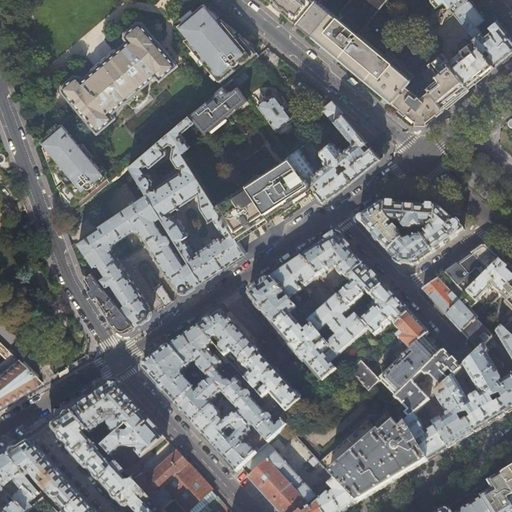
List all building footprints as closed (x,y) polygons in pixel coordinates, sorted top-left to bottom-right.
[(283,12),(298,24),(316,1),(316,0),(268,0),(270,1),(274,4),(275,4),(277,5),(281,7),(283,10),(283,11),(283,12)] [(351,0),(337,18),(316,1),(298,24),(345,63),(393,103),(408,85),(415,77),(387,54),(384,57),(355,33),(359,29),(362,31),(387,0),(351,0)] [(475,9),(467,0),(459,0),(449,8),(454,14),(473,38),(481,32),(477,26),(484,20),(475,9)] [(454,14),(449,8),(444,1),(437,7),(416,23),(426,35),(454,14)] [(207,88),(213,96),(234,79),(236,77),(259,56),(254,50),(256,47),(252,44),(250,45),(240,34),(237,37),(235,35),(238,32),(233,28),(227,23),(226,23),(222,19),(219,21),(218,19),(220,17),(209,8),(208,8),(204,4),(179,26),(189,38),(185,40),(218,79),(207,88)] [(484,36),(481,32),(473,38),(475,40),(484,52),(488,48),(492,52),(488,56),(496,66),(510,55),(511,53),(511,38),(497,20),(490,26),(492,29),(484,36)] [(61,89),(97,132),(115,118),(112,113),(128,100),(134,107),(136,105),(137,106),(146,98),(145,98),(147,96),(141,89),(156,76),(160,81),(178,66),(142,23),(138,23),(124,33),(124,38),(127,42),(116,51),(115,50),(95,66),(93,68),(94,69),(82,79),(79,75),(74,75),(62,85),(61,89)] [(488,56),(484,52),(475,40),(469,45),(466,42),(464,41),(459,45),(459,47),(462,51),(448,62),(470,87),(483,77),(496,66),(488,56)] [(457,98),(470,87),(448,62),(442,54),(428,65),(439,78),(428,87),(430,90),(445,108),(457,98)] [(248,98),(236,82),(234,79),(213,96),(191,115),(196,122),(205,133),(211,129),(210,128),(248,98)] [(423,98),(408,85),(393,103),(408,115),(416,122),(417,124),(426,124),(426,123),(436,115),(445,108),(430,90),(423,98)] [(259,106),(276,130),(292,118),(276,96),(269,102),(268,100),(266,101),(259,106)] [(352,124),(333,101),(326,107),(325,107),(323,107),(322,107),(321,109),(321,110),(322,111),(323,112),(324,112),(326,111),(353,144),(344,151),(342,148),(340,148),(339,149),(334,143),(330,143),(327,139),(322,142),(353,181),(367,170),(381,159),(371,147),(365,140),(352,124)] [(168,226),(180,246),(182,250),(187,258),(190,263),(203,283),(225,268),(247,254),(238,241),(217,206),(183,153),(190,147),(182,136),(184,132),(196,122),(191,115),(130,166),(147,193),(162,217),(168,226)] [(71,202),(77,210),(124,170),(117,162),(104,173),(62,123),(41,141),(45,145),(43,147),(46,153),(49,161),(51,159),(53,161),(50,164),(53,168),(52,169),(57,184),(60,182),(61,184),(58,186),(62,192),(67,198),(63,201),(65,207),(71,202)] [(290,156),(291,158),(312,186),(324,202),(343,190),(353,181),(322,142),(317,146),(320,150),(320,154),(327,164),(316,172),(299,149),(290,156)] [(291,158),(248,186),(270,219),(291,204),(309,192),(308,189),(312,186),(291,158)] [(248,185),(217,206),(238,241),(255,229),(270,219),(248,186),(248,185)] [(156,221),(162,217),(147,193),(98,225),(99,227),(76,242),(92,266),(96,264),(104,276),(98,280),(136,326),(142,322),(143,322),(146,320),(149,318),(151,315),(151,311),(150,309),(141,296),(142,296),(137,289),(137,290),(132,283),(132,282),(128,276),(127,276),(111,252),(113,243),(132,231),(141,233),(156,257),(160,264),(161,264),(166,271),(170,278),(180,291),(181,292),(184,293),(188,293),(192,290),(193,290),(196,288),(196,287),(203,283),(190,263),(185,266),(182,261),(187,258),(182,250),(177,253),(175,249),(180,246),(168,226),(162,230),(156,221)] [(81,210),(85,216),(98,207),(94,201),(81,210)] [(385,217),(385,203),(382,203),(370,211),(358,218),(358,219),(358,220),(358,221),(375,239),(388,252),(402,239),(403,239),(397,233),(397,230),(393,226),(388,231),(385,227),(390,223),(388,221),(385,217)] [(413,205),(385,203),(385,217),(388,221),(399,222),(398,224),(402,223),(402,227),(402,228),(403,229),(404,230),(411,230),(412,230),(413,229),(413,227),(420,228),(420,227),(427,228),(429,226),(435,222),(436,206),(413,205)] [(439,207),(436,206),(435,222),(429,226),(431,229),(421,236),(432,253),(445,244),(464,230),(464,229),(454,220),(439,207)] [(319,245),(301,257),(318,275),(321,278),(326,274),(325,272),(332,268),(330,265),(332,264),(338,271),(337,272),(341,277),(343,276),(347,280),(348,279),(364,263),(351,249),(336,233),(319,245)] [(403,240),(402,239),(388,252),(395,260),(398,262),(402,264),(412,264),(415,264),(417,263),(421,260),(432,253),(421,236),(415,236),(408,241),(406,239),(403,240)] [(478,251),(472,255),(489,273),(501,261),(496,257),(484,247),(478,251)] [(466,260),(459,265),(478,285),(489,273),(472,255),(466,260)] [(288,299),(318,275),(301,257),(286,267),(270,278),(285,295),(288,299)] [(511,271),(510,270),(501,261),(489,273),(478,285),(468,294),(478,303),(481,299),(481,295),(486,291),(485,290),(490,291),(493,288),(500,294),(499,294),(500,295),(511,283),(511,271)] [(375,275),(364,263),(348,279),(352,284),(337,296),(349,309),(363,296),(364,295),(364,294),(363,293),(365,291),(371,297),(385,285),(375,275)] [(446,273),(455,283),(467,296),(468,294),(478,285),(459,265),(453,269),(446,273)] [(133,328),(136,326),(98,280),(92,273),(85,279),(108,314),(116,328),(128,331),(133,328)] [(280,299),(285,295),(270,278),(263,283),(249,292),(249,294),(249,296),(262,311),(274,325),(284,316),(287,320),(292,316),(290,314),(296,308),(293,304),(288,299),(282,305),(280,302),(280,299)] [(465,298),(467,296),(455,283),(448,290),(440,281),(441,280),(439,278),(434,282),(423,290),(447,316),(465,298)] [(511,283),(500,295),(510,305),(502,313),(504,315),(500,319),(505,325),(511,318),(511,283)] [(154,290),(165,307),(173,302),(162,285),(154,290)] [(397,299),(385,285),(371,297),(377,303),(377,307),(361,321),(369,330),(376,337),(382,331),(382,328),(391,319),(397,325),(410,312),(397,299)] [(489,300),(492,304),(498,298),(494,295),(489,300)] [(351,310),(349,309),(337,296),(307,321),(310,325),(317,333),(327,325),(336,335),(326,343),(329,346),(338,357),(369,330),(361,321),(356,315),(347,322),(343,316),(351,310)] [(296,301),(293,304),(296,308),(298,311),(300,312),(311,303),(307,298),(299,304),(296,301)] [(469,302),(465,298),(447,316),(455,324),(463,333),(476,319),(479,317),(471,310),(474,307),(471,305),(473,302),(471,300),(469,302)] [(254,347),(240,331),(222,312),(220,311),(210,318),(198,326),(215,345),(219,350),(226,357),(232,352),(240,361),(254,347)] [(419,322),(410,312),(397,325),(395,326),(401,333),(395,339),(401,344),(402,342),(408,348),(411,351),(424,337),(429,333),(419,322)] [(304,330),(292,316),(287,320),(284,316),(274,325),(302,357),(323,382),(337,369),(323,352),(329,346),(326,343),(325,341),(324,341),(316,348),(313,344),(321,337),(319,335),(317,333),(310,325),(304,330)] [(476,319),(463,333),(470,341),(479,350),(479,351),(490,340),(493,337),(476,319)] [(210,349),(215,345),(198,326),(183,336),(169,346),(188,367),(189,368),(198,361),(200,363),(199,363),(198,366),(208,377),(217,369),(217,370),(224,364),(217,358),(216,359),(210,353),(210,349)] [(511,335),(503,327),(498,333),(511,357),(511,335)] [(319,335),(321,337),(324,341),(325,341),(329,338),(323,332),(319,335)] [(432,346),(424,337),(411,351),(392,369),(381,381),(397,398),(414,381),(423,372),(426,369),(440,355),(432,346)] [(493,337),(490,340),(494,346),(495,348),(499,346),(493,337)] [(494,346),(490,340),(479,351),(473,357),(496,396),(500,395),(503,400),(499,402),(506,414),(511,410),(511,377),(506,381),(504,378),(502,379),(500,376),(501,375),(489,356),(490,351),(489,349),(494,346)] [(33,387),(40,383),(0,343),(0,372),(10,364),(33,387)] [(355,350),(363,358),(367,354),(360,345),(355,350)] [(182,371),(188,367),(169,346),(144,362),(143,370),(158,386),(176,405),(194,389),(195,389),(183,375),(182,371)] [(254,347),(240,361),(252,374),(246,379),(256,390),(263,383),(265,384),(262,387),(265,389),(259,394),(263,399),(270,393),(287,412),(302,400),(271,365),(254,347)] [(392,369),(411,351),(408,348),(405,351),(402,348),(387,363),(392,369)] [(230,362),(226,357),(219,350),(216,352),(227,365),(230,362)] [(454,375),(456,374),(462,368),(453,359),(445,350),(440,355),(426,369),(431,375),(440,385),(434,391),(436,393),(445,384),(454,375)] [(468,400),(454,375),(445,384),(463,413),(468,414),(471,418),(467,421),(474,433),(490,423),(506,414),(499,402),(494,404),(491,399),(496,396),(473,357),(464,366),(480,393),(482,392),(483,395),(480,397),(480,396),(479,395),(477,395),(472,398),(471,400),(472,401),(468,404),(466,401),(468,400)] [(369,392),(381,381),(362,361),(351,371),(369,392)] [(0,406),(14,398),(33,387),(10,364),(0,372),(0,406)] [(462,367),(462,368),(456,374),(458,377),(465,370),(462,367)] [(193,424),(214,406),(211,404),(223,394),(226,396),(233,390),(233,384),(231,382),(227,382),(217,372),(217,370),(217,369),(208,377),(211,380),(208,383),(206,383),(201,387),(201,389),(197,392),(194,389),(176,405),(184,414),(193,424)] [(238,380),(233,384),(233,390),(226,396),(241,413),(246,419),(260,407),(253,400),(253,396),(251,394),(248,394),(242,388),(244,386),(238,380)] [(418,386),(414,381),(397,398),(409,412),(406,414),(410,419),(423,406),(426,404),(430,399),(431,399),(421,389),(423,387),(420,384),(418,386)] [(425,385),(430,391),(434,387),(429,382),(425,385)] [(463,413),(445,384),(436,393),(435,394),(447,415),(446,416),(446,418),(442,420),(441,418),(433,422),(435,426),(448,448),(457,443),(474,433),(467,421),(467,420),(462,423),(458,417),(463,414),(463,413)] [(95,395),(71,412),(88,431),(91,433),(104,422),(105,419),(104,418),(104,417),(106,416),(107,417),(108,417),(109,417),(110,416),(112,419),(114,423),(113,422),(111,422),(109,425),(108,427),(109,427),(110,429),(110,432),(114,436),(118,433),(126,425),(141,412),(129,399),(118,386),(110,385),(95,395)] [(434,418),(426,404),(423,406),(427,413),(432,420),(434,418)] [(234,430),(246,419),(241,413),(239,416),(237,414),(231,420),(224,423),(222,420),(223,415),(214,406),(193,424),(203,435),(215,448),(228,435),(226,432),(232,429),(234,430)] [(418,418),(427,413),(423,406),(410,419),(406,423),(414,438),(417,442),(421,440),(424,445),(420,447),(428,460),(439,454),(448,448),(435,426),(428,430),(428,432),(425,434),(424,431),(425,430),(418,418)] [(266,415),(260,407),(246,419),(234,430),(236,432),(231,438),(228,435),(215,448),(225,459),(236,472),(257,453),(250,445),(244,445),(242,442),(246,435),(251,430),(249,428),(252,426),(268,443),(287,426),(282,420),(276,425),(273,422),(273,418),(270,415),(266,415)] [(407,441),(414,438),(406,423),(401,428),(382,407),(378,410),(376,408),(320,456),(322,457),(318,460),(331,474),(336,480),(357,503),(367,497),(383,487),(418,466),(428,460),(420,447),(417,442),(409,446),(407,441)] [(85,435),(88,431),(71,412),(63,417),(55,422),(54,423),(52,426),(53,428),(54,430),(70,448),(69,449),(70,450),(80,462),(86,468),(87,468),(88,468),(99,480),(113,468),(113,465),(85,435)] [(141,412),(126,425),(131,431),(127,434),(119,434),(118,433),(114,436),(111,440),(103,447),(112,456),(122,447),(129,447),(129,450),(132,450),(132,447),(137,447),(138,449),(136,451),(136,453),(136,454),(142,460),(165,438),(152,424),(141,412)] [(100,444),(103,447),(111,440),(108,437),(103,441),(103,442),(100,444)] [(22,473),(23,475),(27,480),(32,475),(38,483),(47,494),(43,498),(57,511),(64,511),(66,511),(65,509),(67,510),(82,498),(61,474),(33,444),(31,442),(29,441),(27,441),(18,447),(8,454),(22,472),(22,473)] [(329,486),(336,480),(331,474),(312,491),(278,452),(272,458),(265,451),(248,466),(254,473),(249,477),(260,490),(280,511),(299,511),(301,511),(307,506),(317,497),(325,489),(329,486)] [(132,469),(127,473),(134,480),(151,499),(158,507),(172,494),(188,511),(189,511),(201,511),(218,496),(177,452),(147,480),(134,467),(132,469)] [(0,498),(0,499),(7,494),(3,490),(3,488),(3,487),(12,478),(15,481),(14,483),(15,484),(21,490),(12,499),(15,502),(26,511),(43,498),(38,494),(27,480),(23,475),(22,473),(22,472),(8,454),(0,459),(0,498)] [(117,462),(113,465),(113,468),(99,480),(117,500),(123,506),(125,507),(127,506),(129,505),(135,511),(153,511),(144,502),(148,499),(149,501),(151,499),(134,480),(132,482),(132,483),(129,483),(122,475),(126,472),(121,467),(117,462)] [(125,463),(121,467),(126,472),(127,473),(132,469),(128,464),(125,463)] [(511,468),(501,474),(511,492),(511,468)] [(488,491),(480,496),(481,498),(488,511),(511,511),(511,492),(501,474),(489,482),(493,489),(488,491)] [(357,503),(336,480),(329,486),(334,492),(331,495),(325,489),(317,497),(321,502),(325,509),(322,511),(341,511),(342,511),(357,503)] [(317,497),(307,506),(311,510),(308,511),(301,511),(299,511),(322,511),(325,509),(321,502),(317,497)] [(95,511),(82,498),(67,510),(65,509),(66,511),(64,511),(95,511)] [(466,507),(456,511),(488,511),(481,498),(466,507)] [(26,511),(15,502),(4,511),(26,511)]
